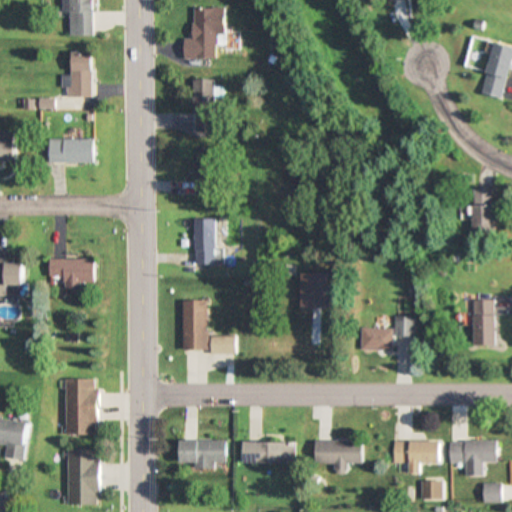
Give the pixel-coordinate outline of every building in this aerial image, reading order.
[(62,0),(62,12),(70,12),(70,36),(94,36),(93,0),(62,0)] [(182,59),(215,59),(215,33),(224,33),(224,8),(192,8),(192,39),(182,39),(182,59)] [(511,68),(511,47),(497,43),(482,94),(503,99),(511,68)] [(71,52),(70,98),(93,98),(94,53),(71,52)] [(213,133),(213,80),(191,80),(191,133),(213,133)] [(50,164),(94,164),(94,140),(50,140),(50,164)] [(193,195),(215,195),(215,149),(193,149),(193,195)] [(472,189),(472,234),(493,234),(493,189),(472,189)] [(193,266),(214,266),(214,220),(193,220),(193,266)] [(96,283),(96,260),(51,259),(51,281),(65,281),(65,291),(81,291),(81,283),(96,283)] [(27,261),(0,260),(0,297),(7,298),(7,287),(26,287),(27,261)] [(472,346),(494,346),(494,300),(472,300),(472,346)] [(181,352),(233,352),(233,336),(206,336),(206,301),(181,301),(181,352)] [(359,352),(392,352),(393,337),(414,338),(415,318),(393,317),(393,330),(360,329),(359,352)] [(65,434),(98,434),(98,379),(65,379),(65,434)] [(6,457),(27,460),(33,421),(0,416),(0,443),(8,444),(6,457)] [(448,463),(465,463),(465,475),(482,475),(482,461),(496,461),(497,441),(448,441),(448,463)] [(193,468),(215,468),(215,464),(226,464),(226,442),(180,442),(180,462),(193,462),(193,468)] [(363,463),(363,442),(316,442),(316,463),(334,463),(334,473),(348,473),(348,463),(363,463)] [(440,442),(392,442),(392,463),(408,463),(408,473),(421,473),(421,463),(440,463),(440,442)] [(294,443),(243,443),(243,463),(294,463),(294,443)] [(67,449),(67,505),(99,505),(99,449),(67,449)] [(443,480),(421,480),(421,499),(443,499),(443,480)] [(500,498),(496,482),(482,486),(486,502),(500,498)]
